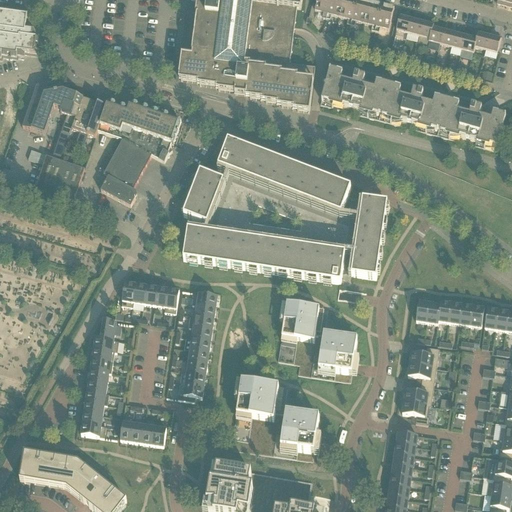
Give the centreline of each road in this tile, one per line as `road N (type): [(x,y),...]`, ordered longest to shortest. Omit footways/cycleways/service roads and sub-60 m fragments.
road 1 (residential): [(344,511),(349,453),(380,385),(387,289),(441,201)]
road 2 (residential): [(64,366),(208,106)]
road 3 (tertiary): [(441,201),(330,140),(208,106)]
road 4 (tertiary): [(208,106),(91,74),(67,58)]
